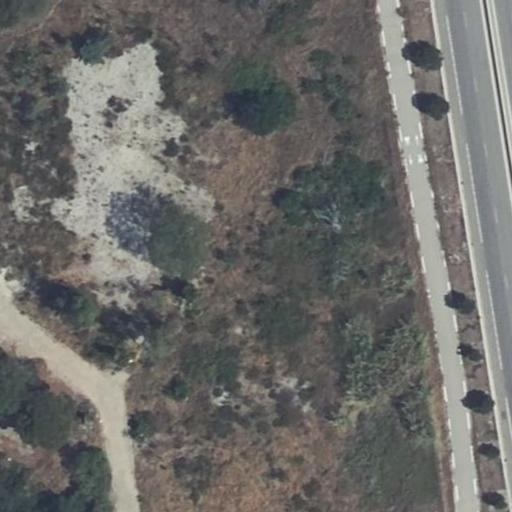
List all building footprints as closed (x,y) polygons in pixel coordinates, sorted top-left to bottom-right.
[(138,104),(146,103),(143,78),(153,76),(155,92),(185,87),(174,20),(145,25),(152,70),(142,71),(141,64),(68,76),(74,114),(84,112),(93,174),(99,212),(89,213),(78,215),(88,279),(116,274),(143,270),(172,266),(165,219),(163,210),(225,201),(226,210),(266,203),(253,122),(213,128),(215,137),(152,147),(144,148),(138,104)] [(152,147),(146,103),(138,104),(144,148),(152,147)] [(84,112),(74,114),(83,176),(93,174),(84,112)] [(99,212),(93,174),(83,176),(89,213),(99,212)] [(165,219),(226,210),(225,201),(163,210),(165,219)] [(172,266),(143,270),(145,280),(173,275),(172,266)] [(143,270),(116,274),(118,283),(145,280),(143,270)] [(116,274),(88,279),(90,288),(118,283),(116,274)] [(353,356),(300,364),(307,408),(360,401),(353,356)] [(300,364),(249,371),(256,417),(307,408),(300,364)] [(256,417),(249,371),(196,380),(203,424),(256,417)] [(203,424),(152,432),(154,448),(206,440),(258,432),(309,424),(361,417),(413,408),(411,393),(360,401),(307,408),(256,417),(203,424)] [(429,511),(413,408),(361,417),(375,511),(429,511)] [(375,511),(361,417),(309,424),(322,511),(375,511)] [(322,511),(309,424),(258,432),(270,511),(322,511)] [(270,511),(258,432),(206,440),(216,511),(270,511)] [(216,511),(206,440),(154,448),(163,511),(216,511)]
